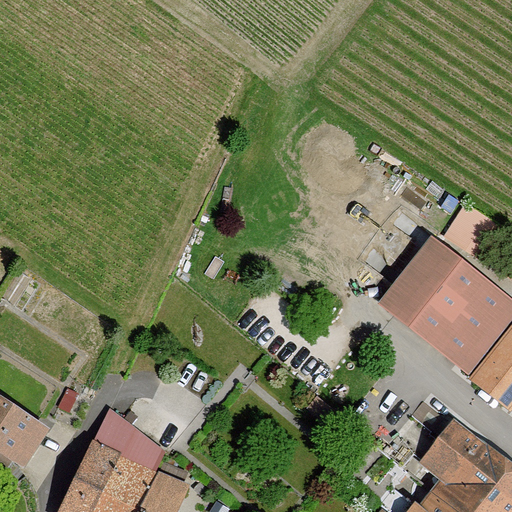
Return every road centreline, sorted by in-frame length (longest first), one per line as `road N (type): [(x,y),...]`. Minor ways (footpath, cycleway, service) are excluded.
road 1 (track): [(168,0),(262,64),(311,111),(327,153),(327,180),(310,250),(361,311)]
road 2 (track): [(109,385),(262,64)]
road 3 (residential): [(49,511),(54,485),(109,385)]
